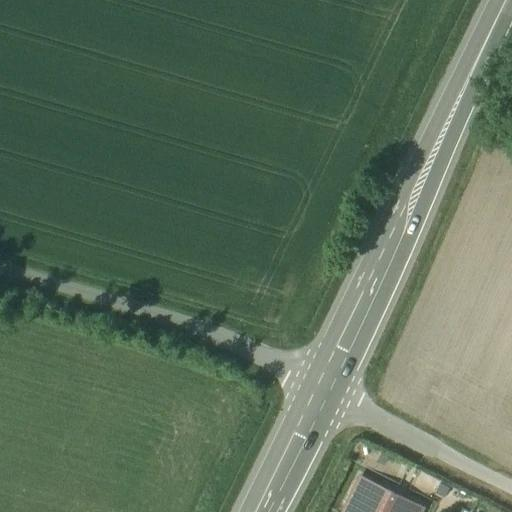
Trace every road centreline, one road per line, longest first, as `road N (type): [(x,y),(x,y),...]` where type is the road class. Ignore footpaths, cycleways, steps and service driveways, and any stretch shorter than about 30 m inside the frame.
road 1 (secondary): [(507,0),(316,390)]
road 2 (unclassified): [(0,270),(214,340),(316,390)]
road 3 (unclassified): [(316,390),(511,489)]
road 4 (secondary): [(316,390),(256,511)]
